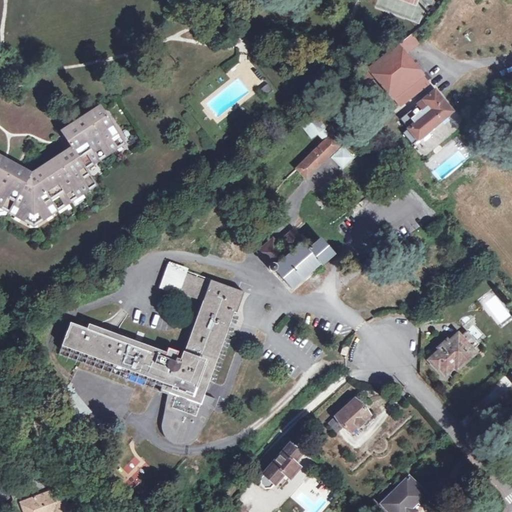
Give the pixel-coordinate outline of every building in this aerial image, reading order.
[(373,77),(393,99),(404,91),(410,98),(429,83),(405,55),(419,44),(411,34),(360,75),(366,82),(373,77)] [(442,72),(448,79),(461,68),(456,61),(442,72)] [(268,85),(258,92),(264,99),(273,91),(268,85)] [(404,91),(393,99),(399,106),(410,98),(404,91)] [(427,114),(419,121),(412,127),(403,134),(412,145),(452,112),(435,91),(423,101),(428,107),(424,110),(427,114)] [(38,224),(95,185),(85,170),(124,144),(102,110),(63,136),(73,152),(32,179),(0,161),(0,207),(30,225),(32,221),(35,222),(38,224)] [(317,133),(325,140),(297,170),(306,179),(333,152),(335,154),(331,158),(343,169),(355,157),(343,146),(340,149),(338,147),(339,146),(330,136),(329,137),(322,129),(324,128),(312,112),(299,122),(311,138),(317,133)] [(412,127),(419,121),(412,112),(405,118),(412,127)] [(309,248),(296,234),(298,233),(294,229),(293,231),(276,245),(273,241),(259,253),(270,266),(269,267),(268,269),(269,271),(271,272),(273,272),(275,271),(291,290),(321,264),(322,266),(334,255),(322,241),(321,239),(309,248)] [(236,314),(244,293),(227,287),(226,288),(185,273),(178,292),(203,301),(181,360),(176,358),(175,361),(70,323),(60,353),(168,392),(164,412),(162,423),(162,426),(162,430),(164,435),(177,445),(196,439),(213,409),(211,405),(215,399),(204,395),(234,313),(236,314)] [(445,374),(453,367),(456,369),(473,354),(469,348),(475,343),(465,331),(459,337),(457,336),(448,344),(446,342),(439,349),(440,351),(429,361),(437,369),(439,368),(445,374)] [(374,421),(353,399),(328,423),(336,432),(343,426),(349,432),(350,431),(353,434),(359,428),(362,432),(374,421)] [(115,453),(126,483),(149,475),(138,444),(115,453)] [(271,488),(273,485),(279,491),(298,468),(293,463),(300,455),(289,445),(260,479),(260,485),(264,488),(271,488)] [(12,479),(11,467),(2,468),(4,491),(7,492),(20,487),(18,478),(12,479)] [(416,511),(414,508),(427,496),(408,477),(380,504),(387,511),(416,511)] [(69,511),(65,501),(59,488),(20,503),(23,511),(69,511)] [(65,501),(69,511),(74,511),(77,511),(72,498),(65,501)] [(370,511),(377,505),(373,500),(366,507),(370,511)] [(237,501),(228,511),(242,511),(245,509),(237,501)]
